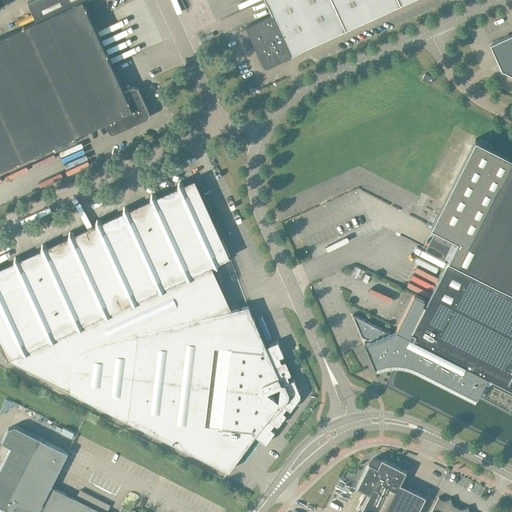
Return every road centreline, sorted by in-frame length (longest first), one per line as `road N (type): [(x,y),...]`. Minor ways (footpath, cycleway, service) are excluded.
road 1 (unclassified): [(350,425),(257,206),(252,176),(261,136)]
road 2 (unclassified): [(220,125),(0,225)]
road 3 (unclassified): [(261,136),(299,91),(429,30)]
road 4 (tertiary): [(511,474),(404,423),(350,425)]
road 5 (unclassified): [(220,125),(162,0)]
road 6 (tertiary): [(350,425),(307,451),(257,511)]
road 7 (unclassified): [(511,116),(460,86),(429,30)]
